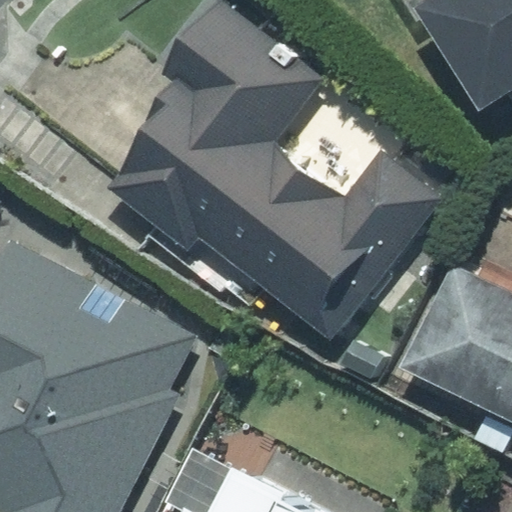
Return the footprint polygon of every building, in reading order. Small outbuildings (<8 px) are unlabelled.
[(511,0),(463,0),(451,8),(511,101),(511,0)] [(212,241),(219,232),(354,336),(460,198),(401,152),(411,139),(234,3),(189,62),(204,73),(187,95),(204,108),(153,174),(162,181),(151,195),(212,241)] [(127,511),(187,394),(178,390),(205,337),(133,300),(119,324),(92,310),(105,285),(16,239),(0,270),(0,509),(5,511),(127,511)] [(511,445),(511,285),(466,267),(423,374),(504,408),(492,438),(511,445)] [(200,511),(194,509),(191,511),(334,511),(253,471),(232,511),(200,511)]
